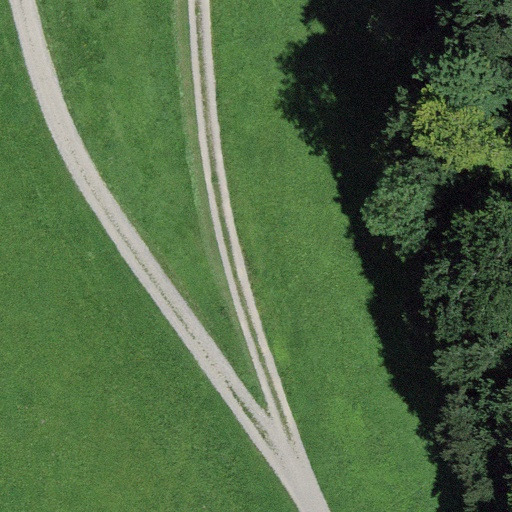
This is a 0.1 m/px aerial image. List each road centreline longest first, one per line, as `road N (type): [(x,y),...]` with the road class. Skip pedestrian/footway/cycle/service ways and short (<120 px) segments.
road 1 (track): [(24,0),(68,141),(122,233),(308,491)]
road 2 (track): [(317,511),(208,90),(202,0)]
